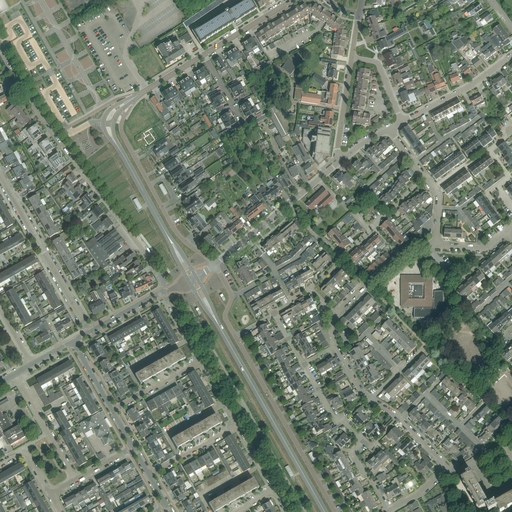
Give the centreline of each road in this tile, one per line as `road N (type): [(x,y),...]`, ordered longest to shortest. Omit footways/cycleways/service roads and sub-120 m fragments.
road 1 (residential): [(163,291),(151,260),(29,98),(0,45)]
road 2 (tertiary): [(325,511),(215,319)]
road 3 (residential): [(333,511),(235,336)]
road 4 (residential): [(89,332),(0,175)]
road 5 (residential): [(388,511),(353,452),(358,439),(345,422),(332,420),(303,365)]
road 6 (residential): [(213,265),(176,232),(120,130)]
road 7 (residential): [(401,120),(511,55)]
road 8 (residential): [(75,480),(14,374)]
